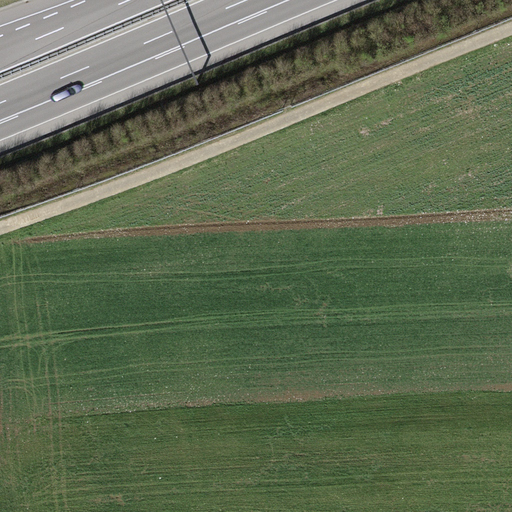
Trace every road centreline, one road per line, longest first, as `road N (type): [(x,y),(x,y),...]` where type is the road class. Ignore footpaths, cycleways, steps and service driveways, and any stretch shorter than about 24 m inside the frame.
road 1 (track): [(511,27),(0,229)]
road 2 (motorway): [(0,102),(247,0)]
road 3 (motorway): [(131,0),(0,55)]
